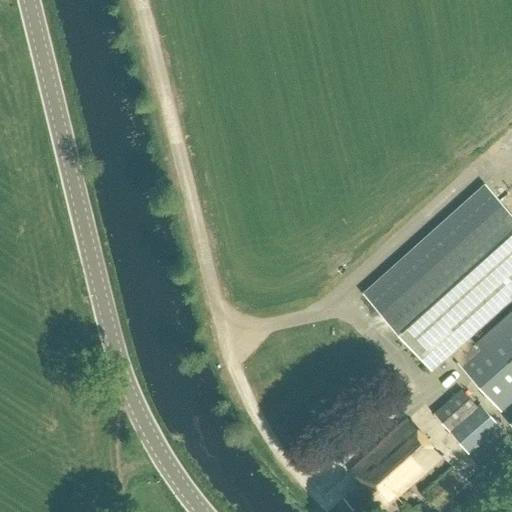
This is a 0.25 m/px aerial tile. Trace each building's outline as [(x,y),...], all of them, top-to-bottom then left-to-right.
[(448,350),(468,332),(511,292),(511,210),(505,202),(381,313),(429,367),(448,350)] [(477,406),(449,428),(469,453),(500,427),(480,403),(477,406)] [(355,511),(380,511),(441,457),(408,420),(350,473),(360,485),(344,499),(355,511)] [(439,508),(467,485),(453,469),(425,492),(439,508)] [(412,510),(413,511),(428,511),(420,503),(412,510)]
